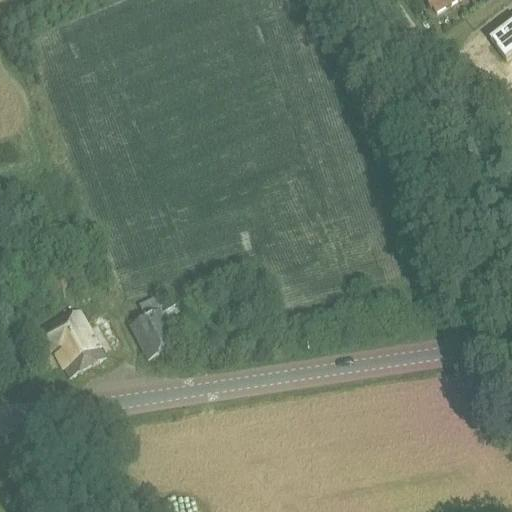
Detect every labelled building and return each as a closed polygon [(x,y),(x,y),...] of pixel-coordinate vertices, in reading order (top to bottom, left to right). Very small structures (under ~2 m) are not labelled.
[(432,8),(437,16),(461,0),(426,0),(432,9),(432,8)] [(511,25),(486,46),(501,67),(511,59),(511,25)] [(0,231),(0,250),(12,247),(7,229),(0,231)] [(49,278),(54,294),(70,288),(63,272),(49,278)] [(128,328),(147,363),(179,346),(171,332),(185,325),(175,307),(166,312),(158,297),(138,307),(144,319),(128,328)] [(54,352),(69,380),(105,360),(79,315),(33,340),(43,358),(54,352)]
